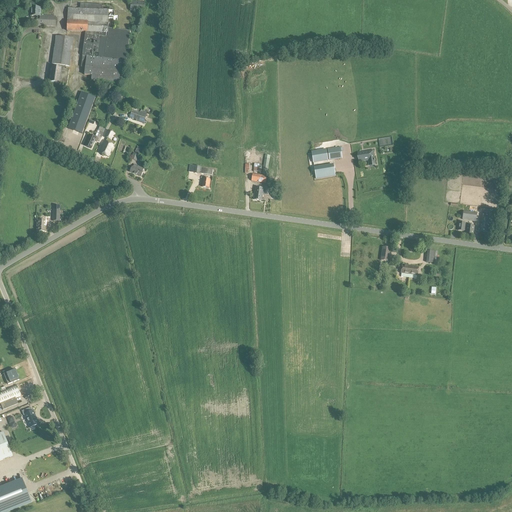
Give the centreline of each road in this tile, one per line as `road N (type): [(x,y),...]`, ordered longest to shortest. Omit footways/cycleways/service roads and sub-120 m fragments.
road 1 (tertiary): [(139,199),(498,248)]
road 2 (residential): [(78,477),(0,287)]
road 3 (residential): [(139,199),(127,177),(0,120)]
road 4 (tertiary): [(0,267),(103,209),(139,199)]
